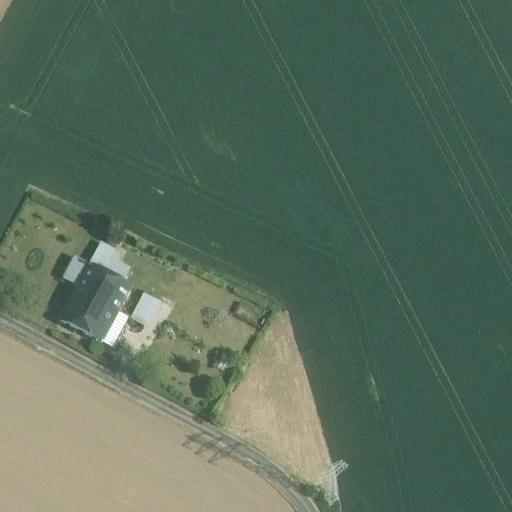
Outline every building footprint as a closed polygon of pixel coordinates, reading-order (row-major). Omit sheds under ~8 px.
[(98,245),(96,249),(111,257),(103,273),(125,284),(131,271),(118,265),(122,257),(98,245)] [(111,257),(96,249),(88,265),(103,273),(111,257)] [(63,283),(76,290),(87,267),(75,261),(63,283)] [(103,273),(88,265),(87,267),(76,290),(74,292),(105,308),(109,300),(122,307),(132,288),(125,284),(103,273)] [(105,308),(74,292),(59,322),(104,344),(118,316),(122,307),(109,300),(105,308)] [(144,297),(132,321),(143,327),(155,303),(144,297)] [(118,316),(104,344),(115,350),(129,322),(118,316)]
